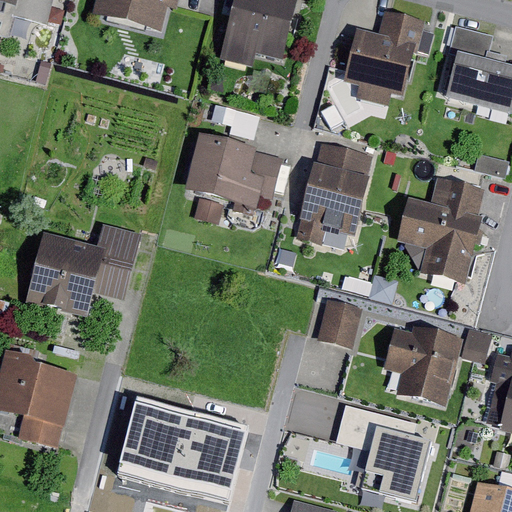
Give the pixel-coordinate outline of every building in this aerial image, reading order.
[(26,0),(0,0),(0,23),(21,27),(26,0)] [(174,0),(107,0),(105,12),(171,22),(174,0)] [(306,0),(247,0),(238,39),(293,52),(306,0)] [(424,47),(367,32),(354,81),(411,96),(424,47)] [(511,64),(466,53),(456,94),(511,107),(511,64)] [(282,153),(208,132),(195,181),(269,201),(282,153)] [(377,156),(331,144),(311,224),(357,236),(377,156)] [(488,214),(417,200),(408,248),(479,261),(488,214)] [(92,313),(97,293),(131,301),(146,235),(107,226),(102,248),(54,237),(39,301),(92,313)] [(373,292),(394,296),(398,275),(378,271),(373,292)] [(368,309),(336,301),(327,338),(359,346),(368,309)] [(487,359),(495,331),(475,325),(466,353),(487,359)] [(467,340),(417,329),(403,393),(454,403),(467,340)] [(82,374),(13,359),(2,410),(71,426),(82,374)] [(511,373),(499,426),(511,428),(511,373)] [(236,431),(193,418),(173,484),(217,497),(236,431)] [(434,444),(378,432),(364,492),(420,505),(434,444)] [(511,511),(511,487),(488,482),(480,511),(511,511)] [(298,511),(342,511),(301,502),(298,511)]
